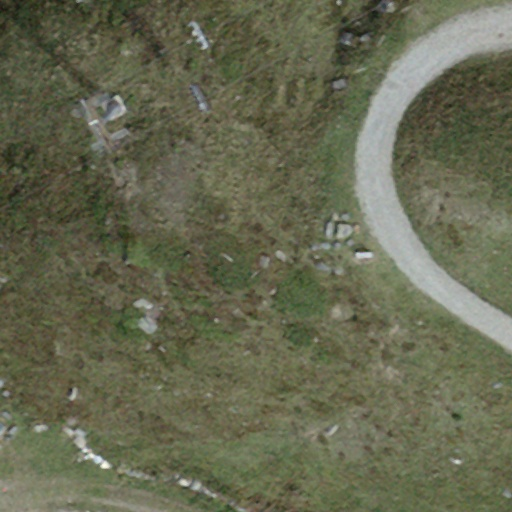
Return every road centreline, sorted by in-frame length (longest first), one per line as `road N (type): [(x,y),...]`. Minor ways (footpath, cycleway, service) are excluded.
road 1 (track): [(511,36),(415,60),(385,122),(375,184),(438,276),(511,328)]
road 2 (track): [(0,509),(59,498),(119,511)]
